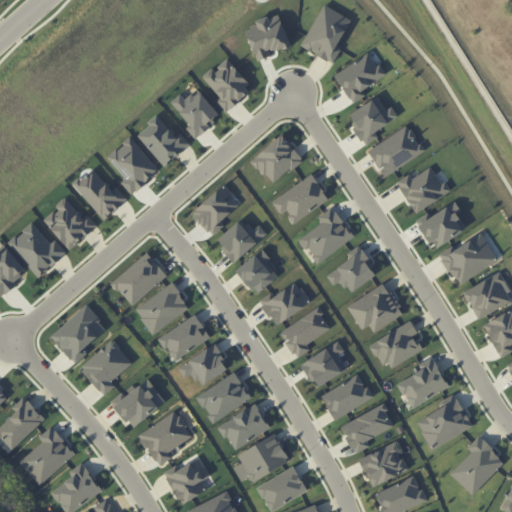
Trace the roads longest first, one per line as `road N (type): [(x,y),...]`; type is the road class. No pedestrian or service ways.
road 1 (residential): [(294,97),(8,336),(116,457),(150,511)]
road 2 (residential): [(511,423),(294,97)]
road 3 (residential): [(156,212),(322,451),(350,511)]
